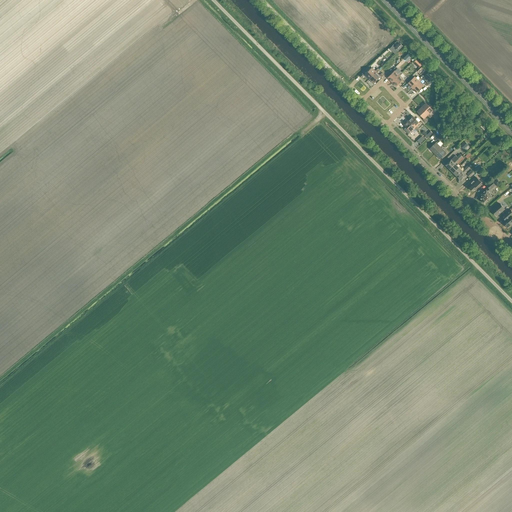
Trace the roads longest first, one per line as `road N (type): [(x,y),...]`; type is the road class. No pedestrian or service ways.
road 1 (unclassified): [(511,302),(212,0)]
road 2 (primary): [(511,128),(385,0)]
road 3 (tertiary): [(511,247),(384,124)]
road 4 (tertiary): [(361,100),(261,0)]
